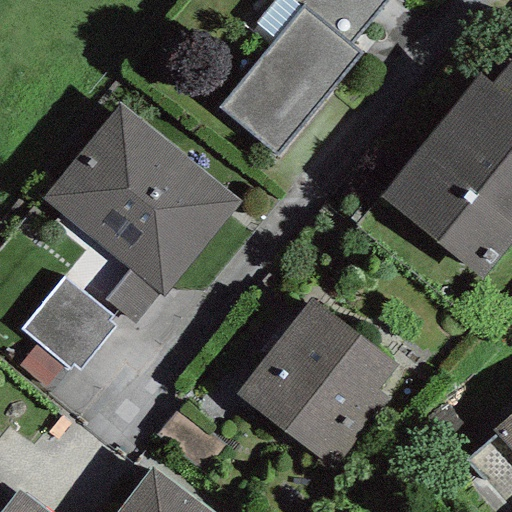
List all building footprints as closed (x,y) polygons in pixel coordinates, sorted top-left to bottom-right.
[(385,0),(293,0),(299,5),(217,107),(276,155),(360,52),(350,44),(385,0)] [(511,99),(478,71),(377,193),(479,277),(511,237),(511,99)] [(116,103),(39,196),(161,295),(237,202),(116,103)] [(70,254),(23,307),(80,356),(126,303),(70,254)] [(395,364),(309,295),(234,389),(332,467),(387,398),(375,389),(395,364)] [(511,454),(511,410),(490,429),(511,454)] [(45,511),(15,488),(0,508),(0,511),(215,511),(152,464),(115,511),(45,511)]
